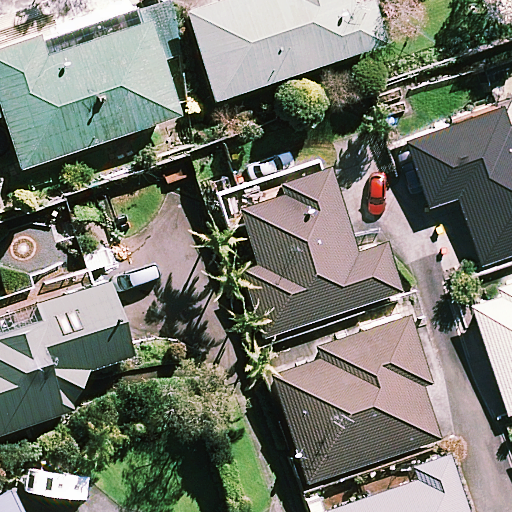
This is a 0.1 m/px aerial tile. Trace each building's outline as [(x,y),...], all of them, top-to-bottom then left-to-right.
[(195,0),(172,8),(203,100),(373,42),(358,0),(337,0),(336,0),(195,0)] [(0,172),(169,114),(134,14),(29,51),(23,32),(0,39),(0,172)] [(511,251),(511,116),(503,120),(495,97),(401,130),(425,200),(454,190),(479,263),(511,251)] [(342,251),(313,165),(220,197),(242,263),(234,266),(258,336),(392,290),(374,239),(342,251)] [(77,366),(120,351),(91,269),(48,284),(0,300),(0,427),(62,406),(77,366)] [(511,407),(511,274),(466,290),(505,410),(511,407)] [(420,380),(396,311),(302,345),(304,352),(261,367),(302,482),(431,435),(412,383),(420,380)] [(460,511),(438,450),(397,465),(400,472),(316,503),(319,511),(460,511)] [(10,511),(0,494),(0,511),(10,511)]
